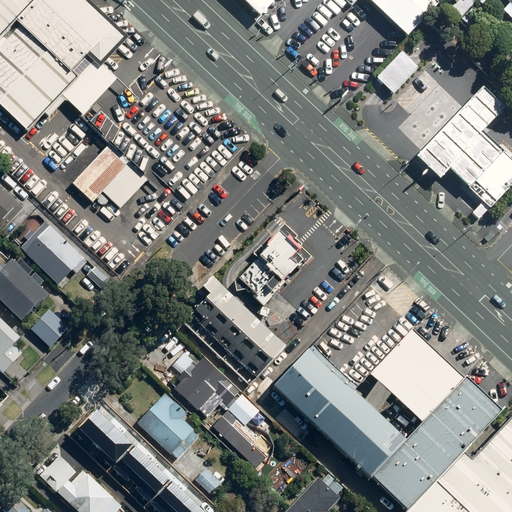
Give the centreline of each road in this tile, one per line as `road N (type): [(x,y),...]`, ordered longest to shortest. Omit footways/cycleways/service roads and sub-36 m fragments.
road 1 (residential): [(0,454),(302,135)]
road 2 (primary): [(302,135),(475,284)]
road 3 (primary): [(166,0),(302,135)]
